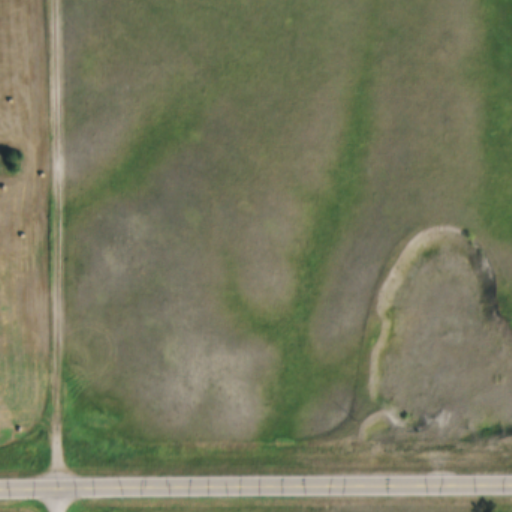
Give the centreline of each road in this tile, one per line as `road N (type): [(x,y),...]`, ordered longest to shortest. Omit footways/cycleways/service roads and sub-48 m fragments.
road 1 (tertiary): [(511,482),(0,485)]
road 2 (track): [(56,485),(53,0)]
